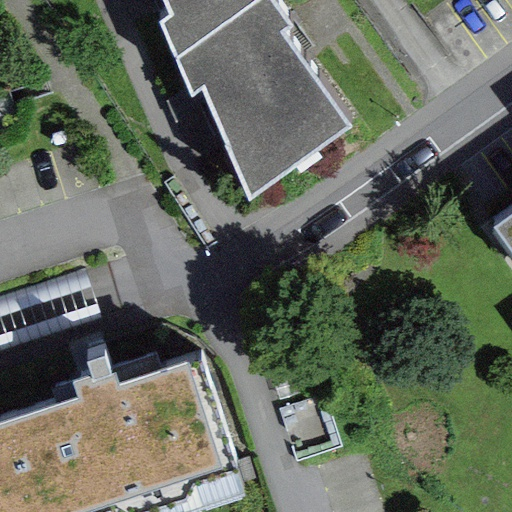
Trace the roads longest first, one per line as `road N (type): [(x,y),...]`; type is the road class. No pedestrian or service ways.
road 1 (unknown): [(0,272),(112,222),(128,199),(130,175),(17,0)]
road 2 (residential): [(511,92),(258,270)]
